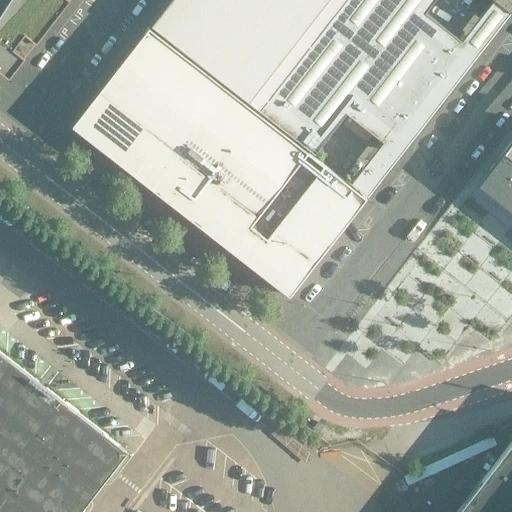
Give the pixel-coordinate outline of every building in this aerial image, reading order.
[(0,0),(0,69),(8,76),(67,0),(0,0)] [(259,109),(344,0),(168,0),(150,24),(259,109)] [(367,194),(510,11),(494,0),(491,0),(461,40),(425,11),(433,0),(344,0),(259,109),(314,153),(346,112),(382,140),(350,181),(367,194)] [(511,8),(511,0),(495,0),(510,11),(511,8)] [(366,197),(148,27),(71,125),(133,173),(139,166),(155,179),(149,186),(289,295),(290,293),(291,292),(341,228),(363,200),(366,197)] [(511,138),(477,184),(511,211),(511,138)] [(78,511),(126,450),(0,351),(0,511),(78,511)] [(511,511),(511,439),(455,511),(511,511)]
